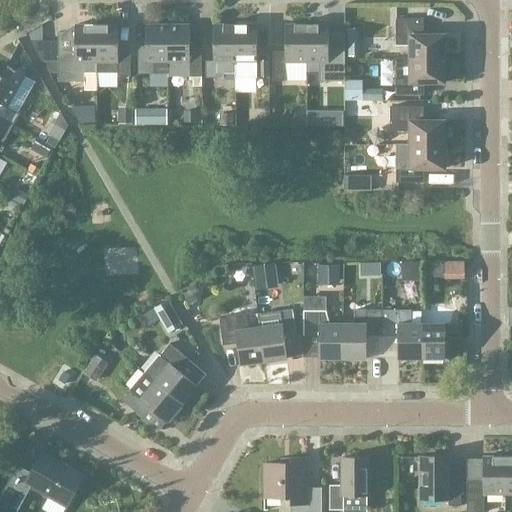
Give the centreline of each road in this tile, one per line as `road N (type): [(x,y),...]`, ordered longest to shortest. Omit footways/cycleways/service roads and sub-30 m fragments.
road 1 (residential): [(487,0),(489,383)]
road 2 (residential): [(191,493),(247,412),(489,413)]
road 3 (residential): [(191,493),(0,385)]
